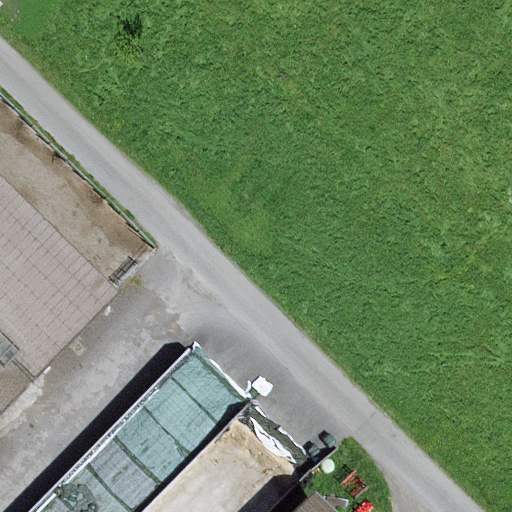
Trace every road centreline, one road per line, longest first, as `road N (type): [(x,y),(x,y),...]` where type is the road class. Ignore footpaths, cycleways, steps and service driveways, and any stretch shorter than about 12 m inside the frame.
road 1 (unclassified): [(473,511),(0,42)]
road 2 (unknown): [(211,252),(37,470),(0,487)]
